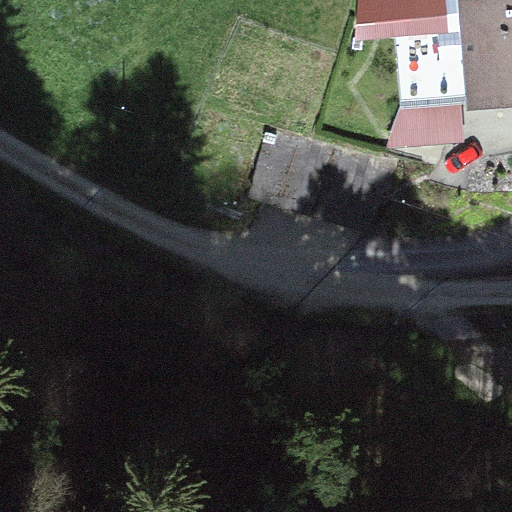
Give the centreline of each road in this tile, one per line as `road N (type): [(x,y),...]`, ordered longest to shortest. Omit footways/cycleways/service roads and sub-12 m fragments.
road 1 (track): [(398,292),(325,289),(233,263),(97,200),(0,142)]
road 2 (track): [(398,292),(511,363)]
